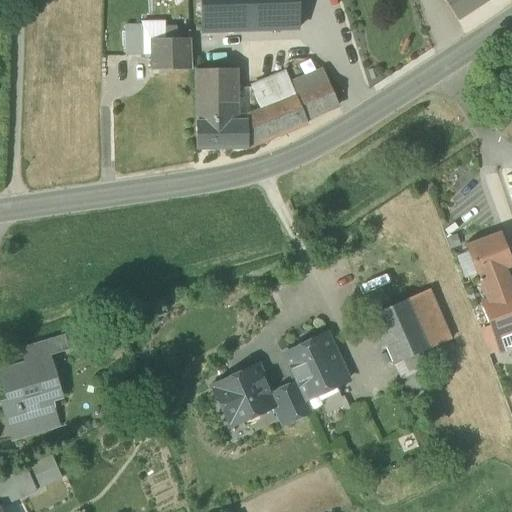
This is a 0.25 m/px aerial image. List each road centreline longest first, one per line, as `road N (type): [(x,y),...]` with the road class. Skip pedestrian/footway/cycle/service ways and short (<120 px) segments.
road 1 (secondary): [(4,209),(230,176),(280,161),(444,65)]
road 2 (track): [(19,0),(13,183),(4,209)]
road 3 (unknown): [(258,168),(314,288)]
